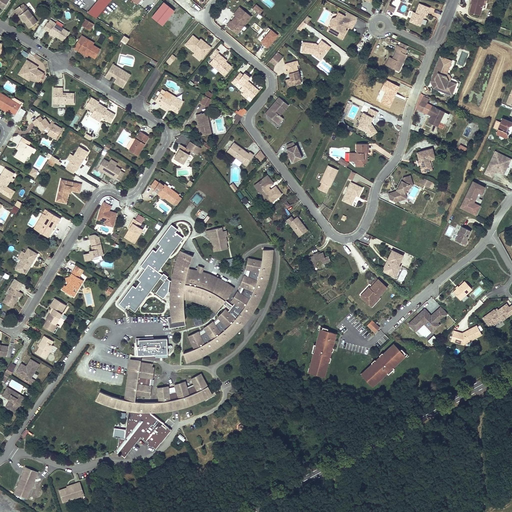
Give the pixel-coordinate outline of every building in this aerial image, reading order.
[(8,0),(0,0),(0,6),(4,9),(8,0)] [(96,18),(111,0),(97,0),(87,13),(96,18)] [(479,15),(483,0),(471,0),(471,1),(472,1),(472,3),(469,12),(479,15)] [(175,11),(164,2),(152,17),(163,25),(175,11)] [(427,15),(430,7),(419,3),(415,13),(413,12),(411,18),(416,20),(415,24),(420,25),(423,17),(424,14),(426,14),(427,15)] [(263,10),(256,4),(253,8),(260,14),(263,10)] [(37,22),(25,5),(21,8),(20,6),(14,10),(19,16),(20,15),(24,21),(29,28),(37,22)] [(240,30),(251,17),(239,7),(234,14),(236,16),(238,17),(236,19),(233,20),(231,22),(230,21),(227,25),(235,31),(238,28),(240,30)] [(351,28),(355,22),(338,13),(336,17),(337,21),(334,25),(331,26),(328,31),(342,38),(346,30),(344,29),(346,26),(351,28)] [(94,24),(85,18),(81,24),(88,29),(90,26),(92,27),(94,24)] [(69,32),(55,23),(53,26),(47,22),(44,28),(50,32),(56,36),(63,41),(69,32)] [(93,45),(89,43),(91,41),(82,35),(74,48),(78,51),(80,49),(89,54),(95,58),(100,49),(93,45)] [(120,41),(125,44),(129,38),(124,35),(120,41)] [(202,58),(211,47),(205,42),(204,44),(199,40),(193,35),(185,44),(195,52),(201,58),(202,58)] [(324,50),(328,45),(322,40),(318,45),(315,43),(302,42),(301,52),(312,53),(312,52),(314,52),(319,56),(324,50)] [(402,63),(406,54),(405,54),(407,49),(403,48),(397,45),(395,49),(397,50),(393,58),(389,66),(397,70),(400,62),(402,63)] [(262,46),(255,54),(261,59),(268,51),(262,46)] [(320,59),(326,51),(324,50),(319,56),(314,52),(312,52),(312,53),(320,59)] [(279,58),(281,55),(277,52),(274,55),(272,57),(278,62),(280,58),(279,58)] [(226,62),(221,57),(222,56),(218,53),(209,63),(225,76),(232,67),(226,62)] [(172,62),(176,58),(172,54),(168,59),(172,62)] [(456,83),(448,81),(448,80),(445,76),(451,61),(440,57),(433,77),(438,90),(441,91),(445,92),(451,95),(456,83)] [(23,74),(30,62),(27,60),(18,74),(29,81),(30,78),(23,74)] [(297,66),(295,61),(285,64),(286,69),(288,68),(288,70),(290,78),(291,81),(289,83),(290,86),(301,83),(297,66)] [(37,69),(32,66),(34,64),(30,62),(23,74),(30,78),(31,77),(38,82),(44,73),(37,69)] [(131,75),(127,73),(125,74),(116,69),(116,66),(112,64),(105,76),(110,79),(112,76),(113,74),(117,77),(116,78),(114,82),(123,87),(131,75)] [(259,91),(247,81),(250,78),(244,73),(243,75),(240,72),(232,81),(235,84),(237,82),(243,86),(241,88),(252,98),(259,91)] [(74,104),(74,93),(66,93),(66,94),(63,94),(63,93),(63,88),(53,88),(53,99),(57,99),(57,103),(74,104)] [(177,112),(184,101),(172,95),(170,99),(164,95),(166,92),(162,89),(155,100),(162,104),(160,106),(167,110),(169,108),(177,112)] [(21,105),(16,102),(15,104),(11,101),(12,100),(0,93),(0,105),(1,107),(2,106),(5,107),(4,108),(11,112),(11,111),(16,114),(21,105)] [(415,108),(423,112),(429,97),(421,94),(415,108)] [(209,107),(213,100),(212,99),(204,95),(200,103),(209,107)] [(106,110),(107,108),(98,103),(99,102),(91,97),(85,107),(93,111),(92,112),(101,118),(102,117),(111,122),(112,120),(108,117),(110,112),(106,110)] [(280,115),(288,105),(279,97),(271,108),(272,109),(267,114),(277,123),(282,117),(280,115)] [(242,116),(247,111),(242,107),(237,113),(242,116)] [(444,124),(449,114),(435,107),(431,116),(428,122),(437,126),(440,122),(444,124)] [(23,116),(26,111),(21,108),(18,113),(23,116)] [(370,122),(373,117),(371,116),(372,114),(376,116),(378,112),(370,108),(367,115),(363,113),(359,121),(360,122),(358,127),(366,131),(368,134),(373,131),(370,126),(369,126),(368,125),(369,123),(370,123),(370,122)] [(101,118),(92,112),(91,116),(100,121),(101,118)] [(211,134),(207,112),(196,114),(198,124),(199,130),(200,136),(211,134)] [(239,121),(242,116),(237,113),(234,118),(236,120),(234,123),(236,124),(239,121)] [(50,125),(45,118),(42,119),(40,116),(33,121),(35,125),(37,124),(42,131),(46,128),(49,130),(47,134),(56,139),(62,129),(53,124),(52,126),(50,125)] [(511,123),(509,117),(504,119),(502,118),(496,133),(505,137),(506,137),(507,136),(510,134),(511,132),(511,130),(511,123)] [(370,136),(377,132),(370,122),(370,123),(369,126),(370,126),(373,131),(368,134),(370,136)] [(141,149),(146,141),(143,139),(146,134),(140,131),(136,139),(134,143),(130,141),(127,147),(127,148),(129,149),(129,150),(138,155),(140,151),(139,150),(140,148),(141,149)] [(27,156),(33,148),(21,141),(16,148),(19,150),(15,157),(24,162),(27,156)] [(189,154),(187,153),(189,150),(197,154),(201,148),(190,141),(186,148),(181,144),(179,148),(180,149),(174,158),(183,164),(189,154)] [(249,153),(234,142),(227,151),(246,165),(254,155),(250,152),(249,153)] [(302,158),(296,145),(295,145),(293,142),(286,144),(288,148),(286,149),(292,162),(302,158)] [(365,158),(365,153),(367,153),(367,144),(356,144),(356,153),(353,153),(353,161),(355,163),(359,163),(361,161),(363,164),(367,161),(367,159),(365,158)] [(77,171),(88,151),(87,150),(80,146),(74,156),(71,161),(66,169),(73,173),(75,170),(77,171)] [(429,159),(435,157),(432,148),(416,152),(419,160),(419,161),(420,165),(422,173),(429,171),(428,167),(429,163),(428,161),(429,159)] [(254,155),(260,161),(265,156),(260,150),(254,155)] [(505,171),(511,159),(495,151),(488,167),(485,174),(492,177),(495,170),(497,171),(499,168),(505,171)] [(121,169),(115,166),(109,162),(103,159),(98,169),(115,179),(116,178),(121,170),(121,169)] [(330,187),(338,170),(328,165),(324,174),(325,174),(324,176),(323,177),(321,180),(322,183),(320,186),(319,187),(318,189),(326,193),(329,186),(330,187)] [(29,174),(35,177),(38,170),(32,167),(29,174)] [(12,177),(14,173),(5,168),(2,173),(3,174),(2,175),(1,175),(0,176),(0,191),(2,193),(3,192),(4,193),(4,194),(10,198),(14,191),(6,186),(10,180),(11,179),(12,177)] [(119,180),(124,172),(121,170),(116,178),(119,180)] [(268,187),(273,183),(267,175),(254,185),(269,204),(282,194),(276,186),(271,190),(268,192),(266,189),(268,187)] [(405,193),(406,189),(409,185),(412,183),(410,175),(403,178),(396,191),(388,193),(390,199),(395,202),(399,201),(398,198),(403,196),(405,193)] [(422,177),(419,183),(429,188),(432,182),(422,177)] [(66,203),(68,192),(69,190),(71,191),(71,190),(79,192),(81,184),(61,179),(57,198),(62,199),(61,202),(66,203)] [(179,195),(164,184),(163,185),(159,182),(159,183),(155,180),(150,186),(154,189),(158,193),(159,192),(166,197),(165,198),(173,203),(179,195)] [(358,196),(362,188),(351,182),(343,201),(351,204),(355,197),(354,196),(354,194),(356,195),(358,196)] [(474,216),(487,190),(472,183),(460,208),(474,216)] [(196,192),(190,199),(197,206),(203,199),(196,192)] [(407,198),(405,193),(403,196),(398,198),(399,201),(407,198)] [(176,205),(182,198),(179,195),(173,203),(176,205)] [(113,226),(117,213),(112,211),(112,213),(109,212),(109,211),(105,210),(106,208),(101,207),(98,216),(101,220),(105,221),(104,224),(113,226)] [(54,226),(56,222),(58,223),(60,218),(46,209),(43,214),(46,216),(37,230),(48,237),(53,228),(52,228),(53,226),(54,226)] [(37,230),(46,216),(43,214),(34,229),(37,230)] [(308,230),(303,224),(302,224),(301,223),(302,222),(297,216),(293,219),(288,223),(299,236),(308,230)] [(134,243),(143,229),(139,227),(141,223),(134,219),(131,222),(133,223),(129,229),(124,237),(134,243)] [(133,286),(118,304),(125,309),(126,306),(135,312),(159,279),(163,282),(156,294),(163,299),(168,292),(171,293),(171,283),(166,280),(168,277),(163,273),(162,275),(158,273),(183,238),(176,233),(178,230),(170,225),(157,244),(159,247),(156,252),(153,250),(140,266),(144,270),(138,280),(140,282),(136,288),(133,286)] [(226,236),(224,236),(222,231),(222,227),(206,231),(207,235),(209,234),(211,234),(213,241),(212,241),(214,251),(227,248),(226,242),(227,242),(226,236)] [(465,247),(467,242),(466,241),(470,233),(461,228),(455,242),(465,247)] [(103,255),(99,237),(90,239),(93,250),(91,252),(90,252),(84,254),(85,261),(93,259),(94,257),(98,256),(103,255)] [(28,265),(33,257),(35,259),(37,254),(28,248),(25,253),(21,260),(15,269),(25,275),(30,266),(28,265)] [(225,300),(234,288),(222,280),(202,271),(197,270),(188,268),(193,256),(180,250),(174,269),(171,283),(171,293),(170,306),(171,316),(176,316),(177,321),(185,320),(184,298),(202,304),(216,312),(223,303),(230,309),(228,311),(225,309),(217,317),(220,319),(215,324),(212,321),(203,328),(206,331),(200,334),(198,331),(188,336),(194,349),(183,353),(186,363),(206,354),(222,344),(235,333),(244,323),(254,311),(262,296),(268,280),(272,259),(273,249),(263,249),(262,261),(248,258),(246,269),(249,270),(247,276),(244,275),(240,285),(244,287),(240,293),(237,291),(231,301),(234,303),(232,305),(225,300)] [(398,265),(403,255),(392,250),(387,260),(389,261),(384,271),(395,277),(400,266),(398,265)] [(326,262),(325,257),(323,253),(318,254),(314,256),(308,258),(311,267),(326,262)] [(74,298),(84,281),(79,279),(81,275),(74,271),(69,278),(71,279),(68,284),(66,287),(64,286),(62,291),(74,298)] [(379,296),(387,287),(378,279),(371,286),(372,287),(371,289),(370,288),(369,287),(360,296),(369,304),(377,295),(379,296)] [(472,289),(465,281),(453,292),(460,300),(472,289)] [(12,307),(19,296),(20,297),(22,293),(12,287),(7,295),(3,302),(12,307)] [(371,306),(380,297),(379,296),(377,295),(369,304),(371,306)] [(55,325),(62,313),(61,313),(66,305),(55,298),(50,306),(52,307),(53,308),(51,310),(52,311),(51,313),(50,312),(46,319),(47,320),(43,326),(50,330),(54,324),(55,325)] [(506,304),(498,310),(499,311),(496,313),(494,310),(488,314),(491,318),(487,321),(492,326),(501,320),(501,321),(511,312),(511,304),(511,305),(509,307),(506,304)] [(430,326),(430,329),(432,332),(439,325),(437,322),(447,313),(441,306),(431,316),(426,311),(423,314),(419,314),(409,324),(415,331),(424,323),(425,322),(430,326)] [(491,318),(488,314),(483,318),(490,327),(492,326),(487,321),(491,318)] [(379,327),(372,321),(368,326),(375,332),(379,327)] [(477,325),(463,333),(455,331),(452,342),(465,345),(482,335),(477,325)] [(324,377),(336,334),(319,329),(307,372),(324,377)] [(427,340),(431,344),(437,338),(432,334),(427,340)] [(45,358),(53,345),(51,344),(53,341),(44,335),(42,339),(43,340),(39,347),(36,353),(45,358)] [(166,340),(138,341),(136,357),(166,355),(166,340)] [(405,356),(393,343),(361,374),(372,386),(405,356)] [(29,380),(39,364),(31,359),(26,366),(25,368),(23,367),(24,365),(22,364),(16,372),(21,375),(22,373),(26,375),(25,377),(29,380)] [(164,423),(170,416),(157,414),(155,416),(150,412),(168,411),(188,406),(204,399),(212,395),(201,373),(191,379),(194,384),(187,387),(185,381),(174,385),(176,391),(169,393),(168,386),(157,388),(159,402),(145,402),(143,404),(139,404),(138,402),(138,401),(135,401),(136,395),(150,397),(151,386),(150,385),(151,378),(152,378),(154,367),(140,365),(141,361),(130,359),(124,399),(110,395),(100,391),(96,400),(109,406),(128,411),(124,438),(119,437),(118,446),(114,451),(118,454),(119,453),(125,457),(141,437),(148,443),(147,445),(152,447),(153,447),(156,449),(161,442),(161,443),(172,430),(164,423)] [(11,374),(16,366),(10,363),(5,371),(10,374),(11,374)] [(10,374),(5,371),(1,379),(5,381),(10,374)] [(15,412),(24,397),(7,387),(2,395),(9,399),(9,398),(11,399),(10,400),(6,406),(15,412)] [(27,498),(34,481),(30,479),(33,470),(25,467),(14,493),(27,498)] [(84,495),(80,482),(75,483),(76,486),(68,488),(67,487),(59,490),(63,502),(84,495)]
